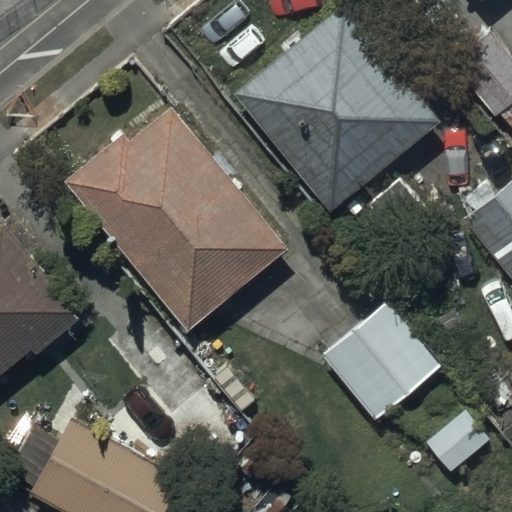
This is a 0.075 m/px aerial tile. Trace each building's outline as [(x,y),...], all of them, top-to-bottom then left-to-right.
[(354,0),(322,0),(230,75),(329,196),(440,105),(354,0)] [(451,52),(497,106),(500,102),(511,116),(511,45),(490,19),(451,52)] [(62,161),(188,317),(291,233),(173,89),(131,123),(122,112),(62,161)] [(511,164),(461,205),(511,268),(511,164)] [(2,204),(0,206),(0,359),(29,335),(36,343),(84,302),(2,204)] [(388,289),(320,346),(374,410),(442,353),(388,289)] [(493,430),(467,398),(426,431),(451,463),(493,430)] [(187,465),(70,405),(29,484),(82,511),(186,511),(168,502),(187,465)]
